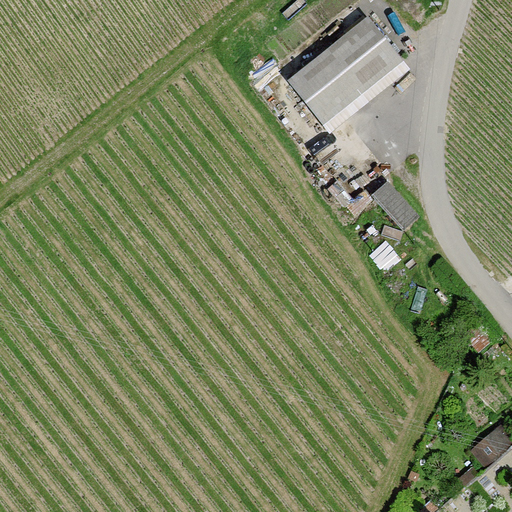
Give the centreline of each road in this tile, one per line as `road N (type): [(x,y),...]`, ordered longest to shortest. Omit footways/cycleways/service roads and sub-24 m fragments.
road 1 (unclassified): [(461,0),(435,122),(436,200),(456,251),(511,320)]
road 2 (track): [(250,0),(0,202)]
